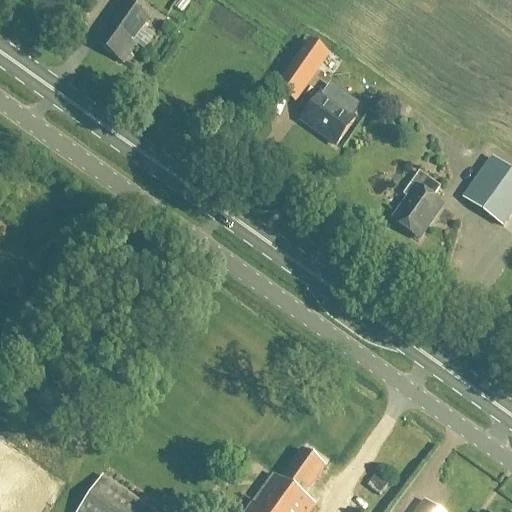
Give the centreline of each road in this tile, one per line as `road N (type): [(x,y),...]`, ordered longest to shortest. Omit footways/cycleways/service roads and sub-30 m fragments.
road 1 (primary): [(511,415),(0,51)]
road 2 (unclassified): [(511,460),(0,101)]
